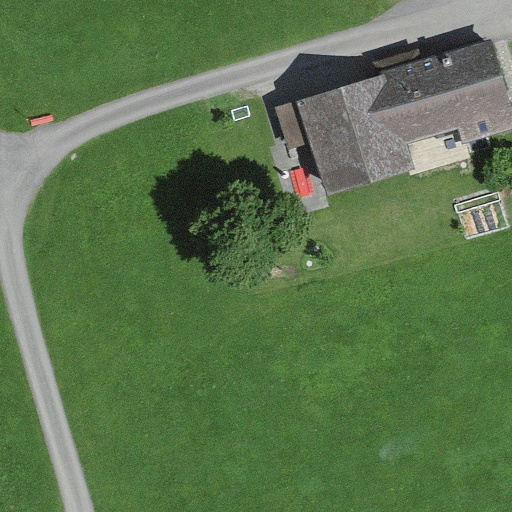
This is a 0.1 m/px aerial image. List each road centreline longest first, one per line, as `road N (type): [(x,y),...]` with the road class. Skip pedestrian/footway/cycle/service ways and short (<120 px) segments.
road 1 (unclassified): [(507,0),(93,123),(0,166)]
road 2 (residential): [(0,173),(15,277),(78,511)]
